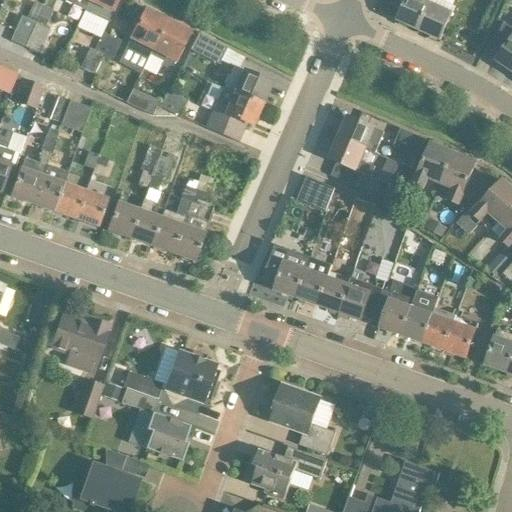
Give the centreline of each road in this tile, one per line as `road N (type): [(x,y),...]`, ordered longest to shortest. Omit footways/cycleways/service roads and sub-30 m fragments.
road 1 (residential): [(262,333),(0,241)]
road 2 (residential): [(238,266),(342,22)]
road 3 (residential): [(511,420),(262,333)]
road 4 (residential): [(191,511),(262,333)]
road 5 (residential): [(511,108),(342,22)]
